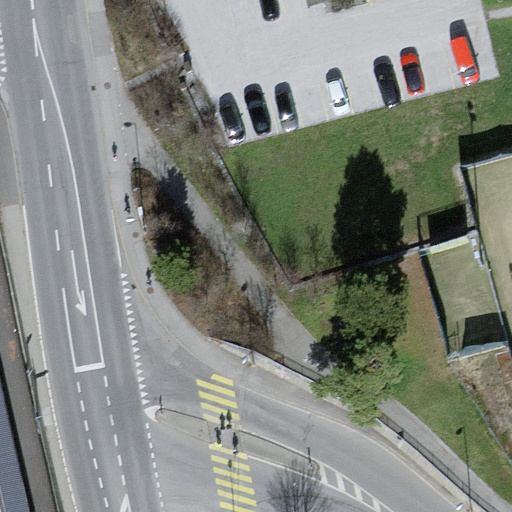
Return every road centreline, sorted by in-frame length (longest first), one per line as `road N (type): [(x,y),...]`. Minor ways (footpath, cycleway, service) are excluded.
road 1 (tertiary): [(37,0),(89,370)]
road 2 (residential): [(410,511),(337,453),(275,421),(184,385),(89,370)]
road 3 (residential): [(114,488),(277,484),(357,511)]
road 4 (tertiary): [(89,370),(114,488)]
